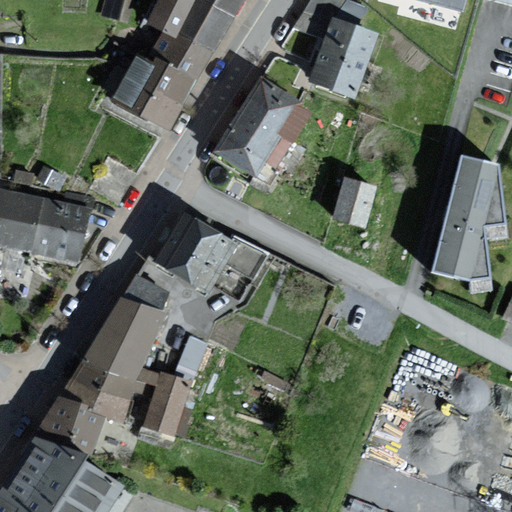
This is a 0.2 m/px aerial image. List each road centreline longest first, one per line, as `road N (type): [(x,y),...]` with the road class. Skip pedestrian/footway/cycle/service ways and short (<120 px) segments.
road 1 (unclassified): [(511,358),(173,183)]
road 2 (tertiary): [(173,183),(28,391)]
road 3 (tertiary): [(283,0),(173,183)]
